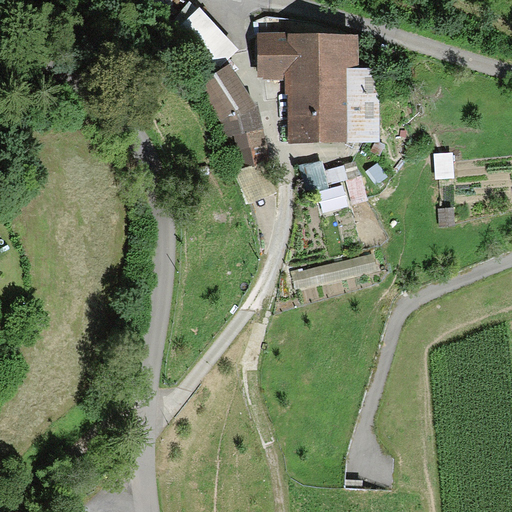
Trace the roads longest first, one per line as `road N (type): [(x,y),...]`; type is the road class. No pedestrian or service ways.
road 1 (track): [(83,511),(144,450),(265,276),(283,199),(276,132),(228,0)]
road 2 (residential): [(0,67),(44,59),(95,79),(132,121),(164,231),(146,511)]
road 3 (unclassified): [(511,258),(402,303),(354,478)]
road 4 (residential): [(297,0),(511,71)]
